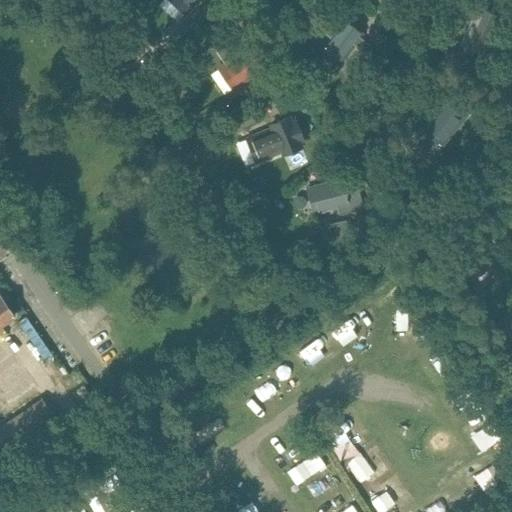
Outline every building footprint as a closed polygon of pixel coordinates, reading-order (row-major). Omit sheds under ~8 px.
[(175,0),(186,10),(187,11),(197,0),(175,0)] [(477,7),(455,52),(485,65),(506,21),(477,7)] [(340,66),(364,33),(342,17),(318,50),(340,66)] [(229,38),(214,49),(225,64),(222,66),(235,87),(254,74),(240,54),(229,38)] [(398,90),(378,104),(389,119),(408,105),(398,90)] [(278,114),(297,105),(291,93),(272,102),(278,114)] [(421,135),(412,147),(428,160),(438,147),(441,150),(466,118),(443,100),(418,132),(421,135)] [(245,139),(254,162),(280,151),(282,155),(300,147),(299,144),(303,143),(293,120),(290,121),(289,118),(270,125),(272,129),(245,139)] [(216,158),(205,139),(188,150),(199,168),(216,158)] [(333,182),(311,188),(317,211),(338,206),(340,213),(361,208),(356,185),(344,188),(342,180),(333,182)] [(349,234),(345,220),(321,226),(326,249),(349,234)] [(491,267),(474,240),(453,253),(471,280),(491,267)] [(445,247),(431,256),(437,265),(451,256),(445,247)] [(0,326),(14,316),(0,295),(0,326)] [(359,345),(377,333),(359,307),(342,319),(359,345)] [(511,318),(509,314),(492,325),(499,335),(511,326),(511,318)] [(323,365),(337,354),(318,331),(304,342),(323,365)] [(430,361),(439,374),(456,361),(447,349),(430,361)] [(248,387),(232,397),(243,414),(259,404),(248,387)] [(0,459),(57,420),(38,393),(0,419),(0,459)] [(495,414),(469,426),(478,446),(504,434),(495,414)] [(334,440),(345,457),(372,438),(361,422),(334,440)] [(320,448),(298,460),(310,481),(332,468),(320,448)] [(350,466),(364,484),(385,467),(371,450),(350,466)] [(130,469),(136,466),(131,459),(126,462),(130,469)] [(476,504),(499,489),(481,462),(465,473),(471,483),(465,487),(476,504)] [(329,511),(351,503),(344,482),(322,490),(329,511)] [(374,504),(379,511),(394,511),(410,502),(400,487),(374,504)] [(89,498),(97,511),(111,511),(117,508),(104,488),(89,498)] [(440,511),(462,511),(463,511),(449,488),(432,497),(440,511)]
